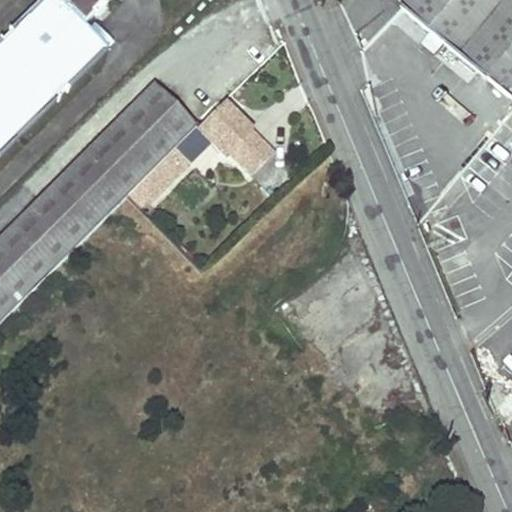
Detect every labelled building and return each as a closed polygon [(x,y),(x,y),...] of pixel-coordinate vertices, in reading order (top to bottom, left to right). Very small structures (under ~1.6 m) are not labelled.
[(0,157),(107,52),(83,29),(111,0),(55,0),(54,0),(42,0),(0,42),(0,157)] [(511,0),(410,0),(404,9),(501,91),(511,100),(511,0)] [(169,156),(194,131),(152,88),(0,238),(0,324),(131,194),(169,156)] [(270,156),(222,107),(196,134),(222,160),(226,156),(247,177),(270,156)] [(177,164),(169,156),(131,194),(138,200),(170,173),(177,164)] [(511,419),(511,400),(510,398),(497,413),(503,429),(511,419)]
